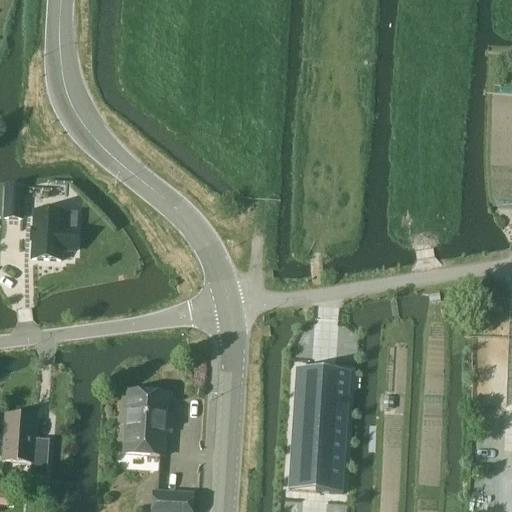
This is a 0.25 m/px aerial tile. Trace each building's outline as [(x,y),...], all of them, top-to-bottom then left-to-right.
[(4,187),(3,222),(23,223),(24,188),(4,187)] [(32,213),(30,263),(62,264),(63,255),(75,255),(76,231),(64,231),(64,214),(32,213)] [(295,371),(287,492),(340,495),(348,374),(295,371)] [(122,457),(163,459),(167,398),(126,395),(122,457)] [(29,479),(45,480),(47,452),(33,451),(35,420),(4,418),(1,465),(30,466),(29,479)] [(190,511),(191,497),(153,495),(151,511),(190,511)]
